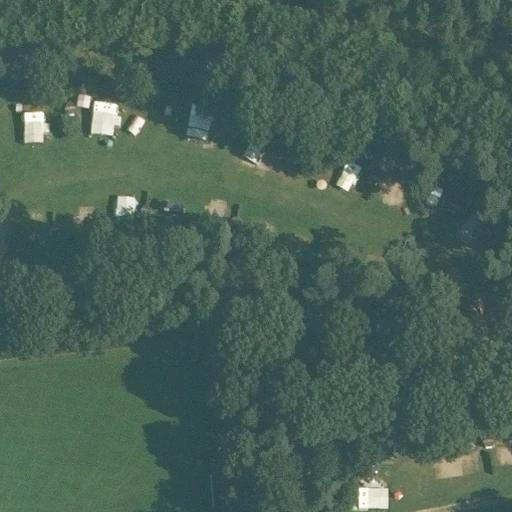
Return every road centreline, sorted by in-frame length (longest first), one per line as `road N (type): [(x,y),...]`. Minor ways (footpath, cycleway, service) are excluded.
road 1 (track): [(0,282),(107,281),(246,310),(284,361),(308,511)]
road 2 (track): [(223,44),(383,95),(511,157)]
road 3 (track): [(223,44),(136,34),(0,43)]
